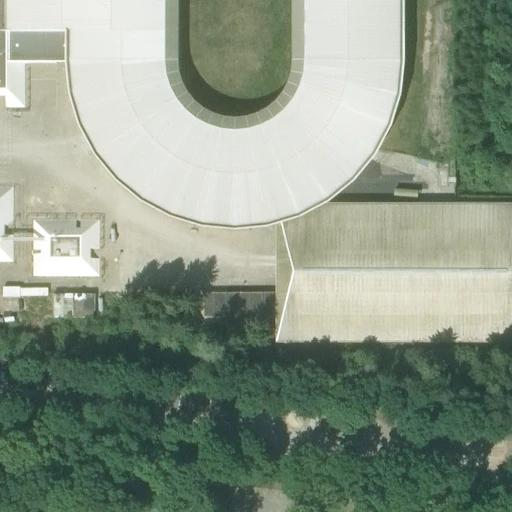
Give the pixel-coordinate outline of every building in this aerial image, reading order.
[(0,0),(0,98),(5,98),(5,109),(23,109),(23,65),(23,35),(15,35),(15,27),(23,27),(22,0),(0,0)] [(22,0),(23,27),(15,27),(15,35),(23,35),(23,65),(66,65),(79,65),(82,94),(86,108),(91,124),(87,125),(87,126),(94,123),(107,148),(101,152),(102,153),(105,150),(124,174),(148,194),(175,208),(204,218),(235,220),(266,217),(264,206),(291,198),(315,185),(321,195),(346,174),(365,151),(376,130),(377,128),(379,124),(388,95),(391,64),(391,34),(391,0),(22,0)] [(0,263),(11,263),(11,237),(4,237),(4,228),(11,228),(11,190),(0,189),(0,263)] [(511,211),(277,212),(277,349),(511,348),(511,211)] [(32,256),(32,278),(97,278),(97,261),(89,261),(89,251),(97,251),(97,222),(79,222),(79,230),(75,230),(75,222),(32,223),(32,252),(40,252),(40,256),(32,256)] [(2,298),(19,298),(19,289),(2,289),(2,298)] [(46,289),(19,289),(19,298),(47,298),(46,289)] [(226,331),(250,331),(250,319),(274,319),(274,294),(202,295),(202,320),(226,319),(226,331)] [(70,314),(103,316),(104,303),(92,303),(92,296),(77,295),(77,304),(71,304),(70,314)]
